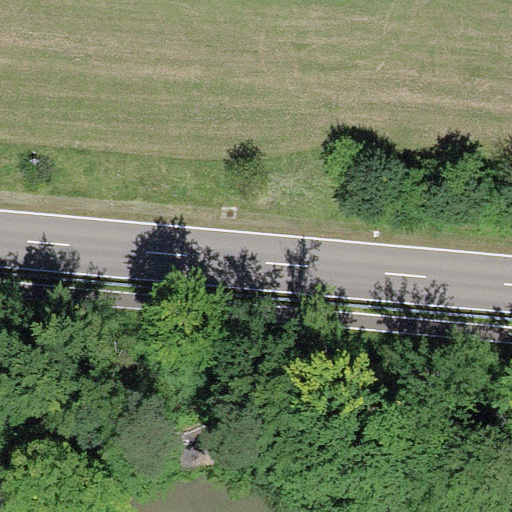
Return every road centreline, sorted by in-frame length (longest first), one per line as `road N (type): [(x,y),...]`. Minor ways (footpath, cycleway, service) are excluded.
road 1 (secondary): [(511,285),(0,241)]
road 2 (track): [(0,405),(184,453)]
